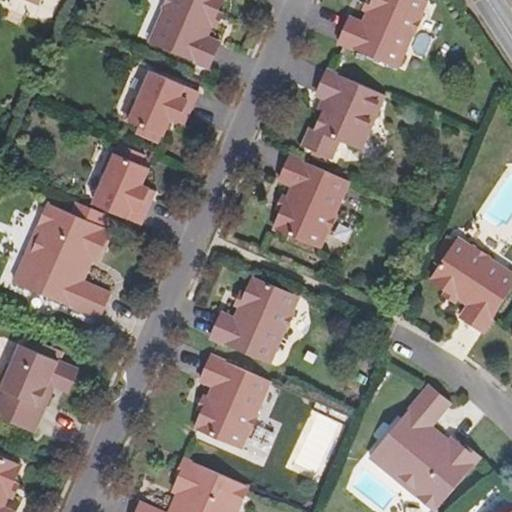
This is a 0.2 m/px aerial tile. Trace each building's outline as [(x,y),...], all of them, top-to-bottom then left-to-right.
[(168,0),(164,10),(165,10),(151,42),(210,67),(221,42),(208,37),(213,24),(218,12),(223,0),(168,0)] [(422,15),(428,0),(427,0),(374,0),(370,11),(365,23),(352,17),(341,42),(399,68),(413,36),(414,36),(423,16),(422,15)] [(369,0),(366,9),(370,11),(374,0),(369,0)] [(218,12),(213,24),(218,26),(223,14),(218,12)] [(386,95),(329,70),(318,95),(324,98),(328,99),(323,111),(325,112),(317,130),(309,148),(333,159),(341,140),(363,150),(386,95)] [(199,91),(152,71),(139,102),(134,99),(126,119),(164,136),(172,119),(179,122),(183,114),(188,116),(199,91)] [(323,111),(328,99),(324,98),(319,110),(323,111)] [(188,116),(183,114),(179,122),(185,124),(188,116)] [(309,148),(317,130),(312,128),(304,146),(309,148)] [(108,173),(95,204),(142,224),(153,199),(147,196),(150,188),(143,185),(150,168),(141,164),(145,155),(122,145),(118,154),(112,152),(103,171),(108,173)] [(276,228),(321,248),(328,233),(329,234),(338,213),(336,213),(350,181),(292,155),(281,181),(294,186),(289,198),(284,211),(276,228)] [(150,188),(147,196),(153,199),(156,191),(150,188)] [(284,211),(289,198),(284,197),(279,209),(284,211)] [(82,217),(49,203),(40,225),(44,227),(31,258),(26,256),(15,282),(101,319),(112,293),(84,281),(90,267),(84,264),(87,257),(93,260),(98,262),(104,248),(107,249),(114,231),(105,227),(109,219),(86,209),(82,217)] [(26,256),(31,258),(44,227),(40,225),(26,256)] [(441,264),(431,279),(447,290),(458,298),(469,305),(461,317),(484,332),(511,290),(511,275),(491,260),(492,259),(473,247),(472,248),(459,239),(457,241),(450,236),(439,253),(446,258),(441,264)] [(441,264),(446,258),(439,253),(434,259),(441,264)] [(93,260),(87,257),(84,264),(90,267),(93,260)] [(293,311),(300,296),(255,277),(247,294),(242,306),(236,319),(223,313),(213,338),(271,363),(285,331),(286,332),(295,312),(293,311)] [(458,298),(447,290),(444,294),(455,302),(458,298)] [(242,306),(247,294),(242,292),(237,304),(242,306)] [(0,394),(0,395),(0,416),(35,432),(47,406),(44,405),(51,390),(47,388),(50,382),(53,384),(70,391),(80,369),(22,344),(9,374),(4,376),(0,384),(0,394)] [(197,429),(242,448),(249,433),(250,434),(259,414),(257,413),(271,381),(213,356),(202,381),(215,386),(210,399),(205,411),(197,429)] [(395,470),(421,491),(418,495),(436,510),(481,456),(467,444),(465,446),(453,436),(449,440),(445,445),(439,440),(443,435),(431,425),(451,402),(429,384),(370,456),(392,474),(395,470)] [(205,411),(210,399),(205,397),(200,409),(205,411)] [(439,440),(445,445),(449,440),(443,435),(439,440)] [(22,465),(0,455),(0,511),(14,511),(4,507),(9,495),(14,483),(22,465)] [(232,511),(235,506),(240,508),(249,486),(184,458),(177,476),(180,477),(174,491),(178,493),(184,496),(181,503),(175,500),(169,511),(163,511),(141,502),(136,511),(232,511)] [(392,474),(418,495),(421,491),(395,470),(392,474)] [(14,483),(9,495),(14,497),(19,485),(14,483)] [(181,503),(184,496),(178,493),(175,500),(181,503)]
